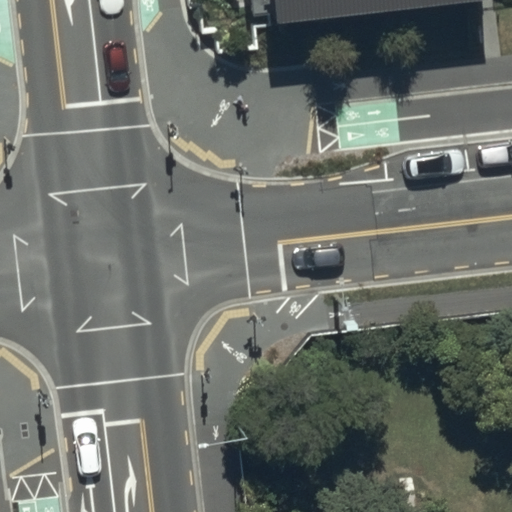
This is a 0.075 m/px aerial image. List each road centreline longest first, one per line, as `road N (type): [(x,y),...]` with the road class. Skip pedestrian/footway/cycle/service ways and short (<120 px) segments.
road 1 (residential): [(101,256),(511,217)]
road 2 (tertiary): [(101,256),(70,0)]
road 3 (tertiary): [(126,511),(101,256)]
